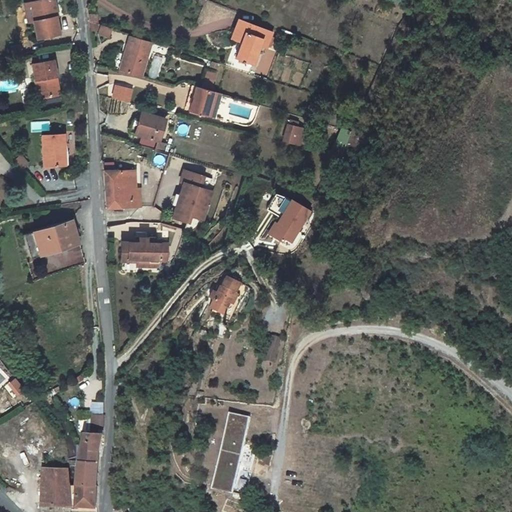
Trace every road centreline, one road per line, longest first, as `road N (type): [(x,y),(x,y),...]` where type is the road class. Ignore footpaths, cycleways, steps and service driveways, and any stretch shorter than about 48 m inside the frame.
road 1 (track): [(271,481),(291,358),(305,340),(363,327),(400,331),(457,352),(511,395)]
road 2 (residential): [(79,0),(111,371)]
road 3 (residential): [(242,257),(205,274),(111,371)]
road 4 (track): [(363,327),(451,358),(511,411)]
road 5 (residential): [(111,371),(108,511)]
